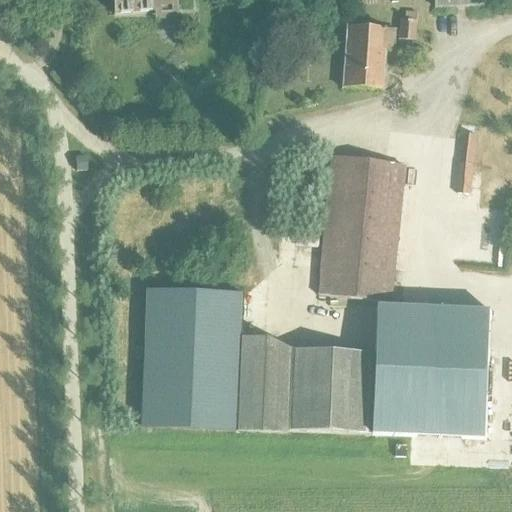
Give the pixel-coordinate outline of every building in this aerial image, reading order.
[(112,0),(114,17),(154,14),(154,22),(178,20),(176,0),(112,0)] [(489,0),(433,0),(434,11),(490,8),(489,0)] [(399,22),(398,41),(415,43),(417,14),(405,13),(405,22),(399,22)] [(345,27),(341,91),(343,91),(343,90),(381,92),(381,93),(384,93),(386,53),(394,54),(396,30),(393,30),(393,32),(347,28),(345,27)] [(463,136),(457,195),(472,197),(477,137),(463,136)] [(330,158),(317,297),(391,306),(406,167),(330,158)] [(86,159),(75,160),(76,173),(87,173),(86,159)] [(318,250),(319,240),(296,238),(295,248),(318,250)] [(146,296),(140,428),(487,441),(492,311),(374,306),(372,355),(289,352),(265,340),(241,339),(243,300),(146,296)]
